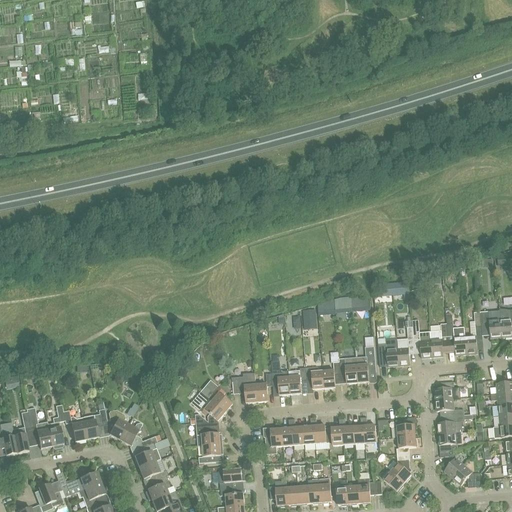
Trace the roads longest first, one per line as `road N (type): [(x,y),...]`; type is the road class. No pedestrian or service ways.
road 1 (trunk): [(25,198),(238,150),(511,70)]
road 2 (residential): [(261,511),(246,416),(424,400)]
road 3 (residential): [(138,511),(112,454),(0,473)]
